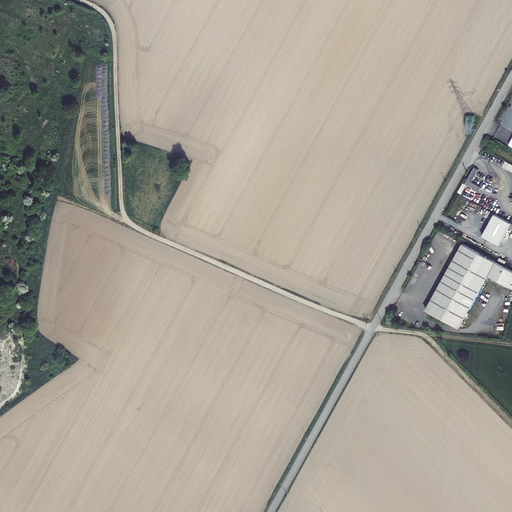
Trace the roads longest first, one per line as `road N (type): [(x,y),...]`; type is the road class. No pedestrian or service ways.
road 1 (unclassified): [(372,328),(511,75)]
road 2 (track): [(76,0),(109,18),(122,205),(130,222),(156,237)]
road 3 (unclassified): [(156,237),(372,328)]
road 4 (unclassified): [(270,511),(372,328)]
road 5 (track): [(511,421),(423,334)]
